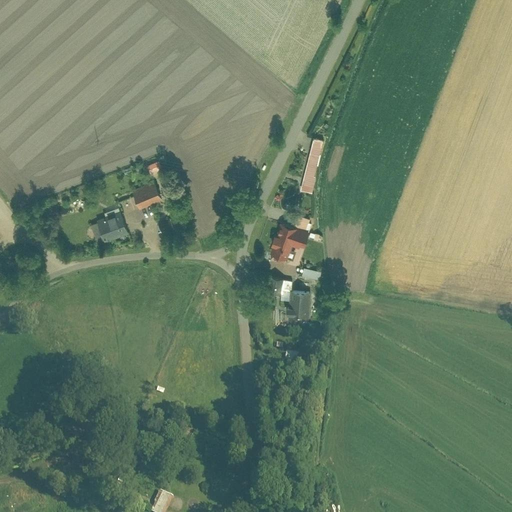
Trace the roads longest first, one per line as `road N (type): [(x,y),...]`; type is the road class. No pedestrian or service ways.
road 1 (residential): [(356,0),(237,256)]
road 2 (residential): [(237,256),(255,511)]
road 3 (residential): [(237,256),(64,266)]
